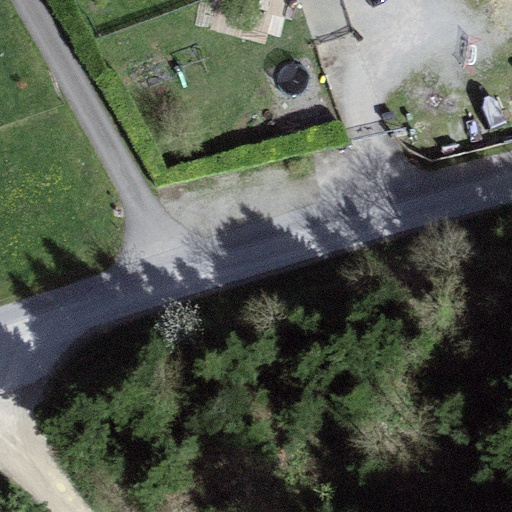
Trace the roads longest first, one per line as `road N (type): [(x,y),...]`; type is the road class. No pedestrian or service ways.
road 1 (unclassified): [(0,347),(173,271),(511,170)]
road 2 (unknown): [(511,133),(426,0)]
